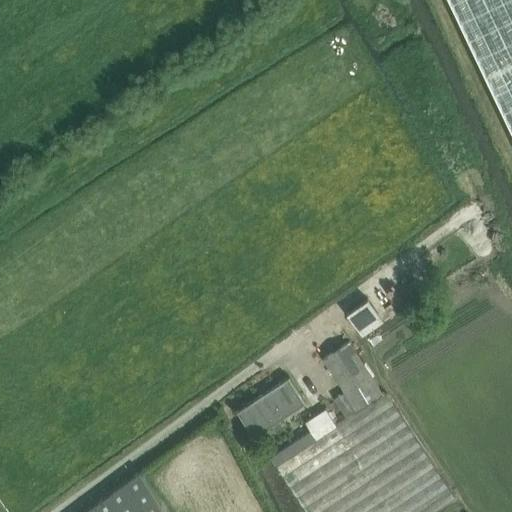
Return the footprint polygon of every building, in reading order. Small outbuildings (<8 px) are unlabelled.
[(511,0),(449,0),(511,132),(511,0)] [(367,299),(346,314),(361,334),(382,319),(367,299)] [(348,342),(323,358),(355,409),(381,393),(348,342)] [(254,436),(305,403),(289,379),(238,412),(254,436)] [(432,511),(455,497),(387,393),(337,426),(326,410),(305,423),(310,430),(270,457),(306,511),(432,511)] [(170,511),(140,471),(86,511),(170,511)]
